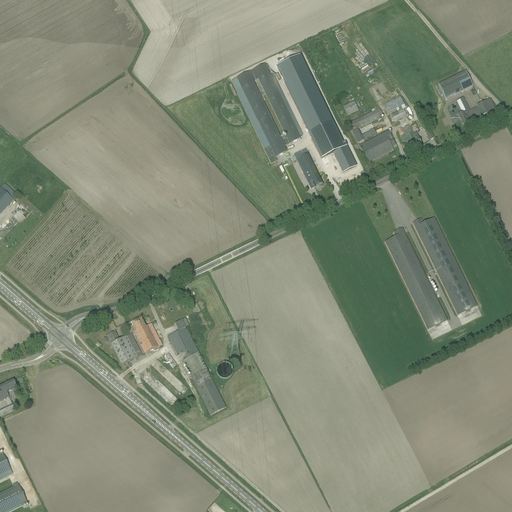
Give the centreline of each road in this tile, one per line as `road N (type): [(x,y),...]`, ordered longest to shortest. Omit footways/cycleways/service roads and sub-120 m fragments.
road 1 (tertiary): [(60,336),(79,319),(128,306),(511,118)]
road 2 (primary): [(261,511),(60,336)]
road 3 (track): [(511,446),(401,511)]
